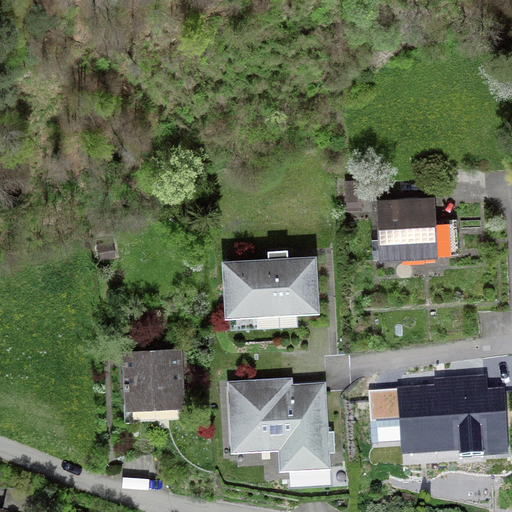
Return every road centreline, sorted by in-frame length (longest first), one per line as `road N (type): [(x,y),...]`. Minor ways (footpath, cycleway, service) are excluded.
road 1 (residential): [(215,511),(149,500),(0,446)]
road 2 (residential): [(511,342),(337,362)]
